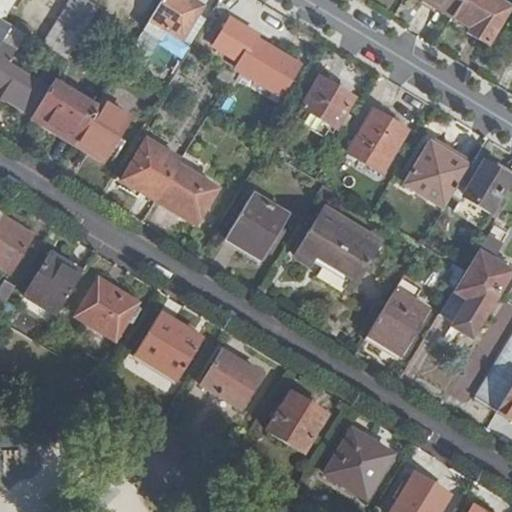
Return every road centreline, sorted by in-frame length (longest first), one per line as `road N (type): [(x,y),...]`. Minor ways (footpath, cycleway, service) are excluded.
road 1 (residential): [(511,475),(0,164)]
road 2 (residential): [(307,0),(511,123)]
